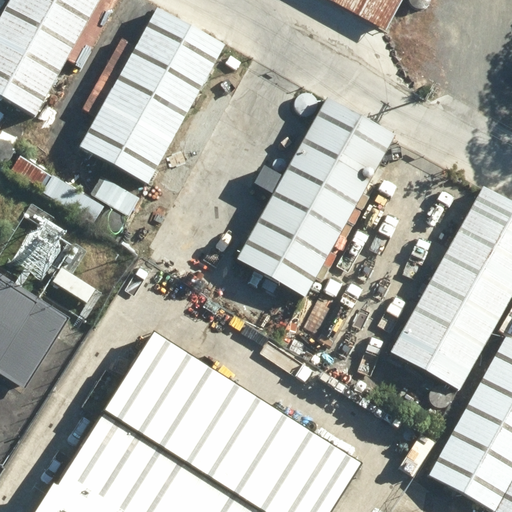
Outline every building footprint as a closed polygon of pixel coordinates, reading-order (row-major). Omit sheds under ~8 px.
[(0,0),(0,97),(20,109),(37,77),(52,85),(71,50),(56,42),(74,10),(88,18),(98,0),(0,0)] [(156,0),(115,0),(48,122),(116,160),(194,21),(156,0)] [(327,0),(375,27),(389,0),(327,0)] [(208,246),(239,263),(233,273),(245,279),(250,269),(280,286),(371,124),(299,84),(255,162),(235,151),(225,169),(245,180),(208,246)] [(118,182),(84,163),(74,179),(109,199),(118,182)] [(511,203),(466,177),(372,342),(440,381),(511,253),(511,203)] [(0,375),(27,392),(72,321),(0,275),(0,375)] [(511,511),(511,346),(486,332),(408,471),(482,511),(511,511)] [(109,418),(256,511),(342,511),(369,470),(160,338),(109,418)] [(49,511),(256,511),(109,418),(49,511)]
